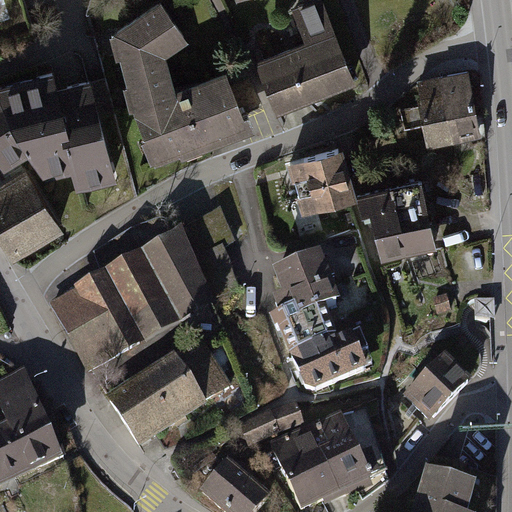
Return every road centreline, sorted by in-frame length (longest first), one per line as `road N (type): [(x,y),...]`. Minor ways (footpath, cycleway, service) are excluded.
road 1 (residential): [(14,294),(92,234),(178,184),(336,123),(437,54),(503,36)]
road 2 (residential): [(39,343),(117,466),(170,511)]
road 3 (residential): [(511,399),(460,406),(399,481),(356,511)]
